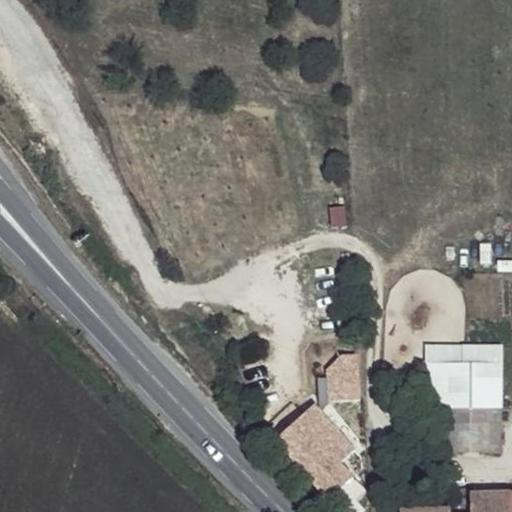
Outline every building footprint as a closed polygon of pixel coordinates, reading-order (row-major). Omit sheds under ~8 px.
[(347,371),(316,390),(325,407),(357,386),(347,371)] [(315,407),(298,422),(341,469),(358,454),(315,407)] [(298,422),(275,442),(329,502),(352,484),(341,469),(298,422)] [(484,437),(462,436),(461,451),(483,453),(484,437)] [(511,511),(511,496),(473,497),(474,511),(511,511)] [(474,511),(473,497),(461,499),(461,511),(474,511)]
